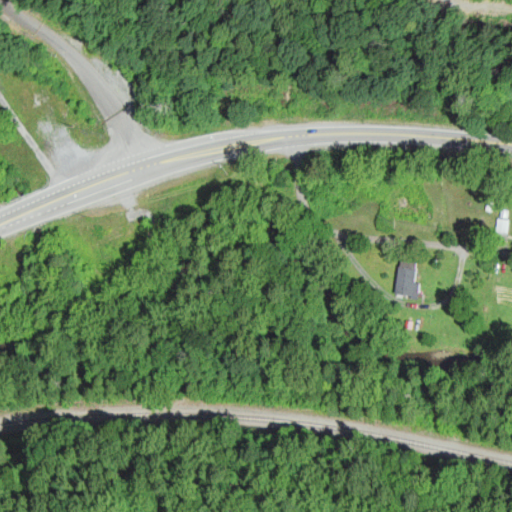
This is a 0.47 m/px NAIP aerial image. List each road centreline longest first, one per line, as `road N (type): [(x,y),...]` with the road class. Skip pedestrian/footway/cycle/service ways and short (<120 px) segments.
road 1 (primary): [(0,224),(201,154),(298,134),(347,129),(511,147)]
road 2 (residential): [(511,256),(333,237),(306,207),(298,134)]
road 3 (residential): [(132,176),(105,84),(4,0)]
